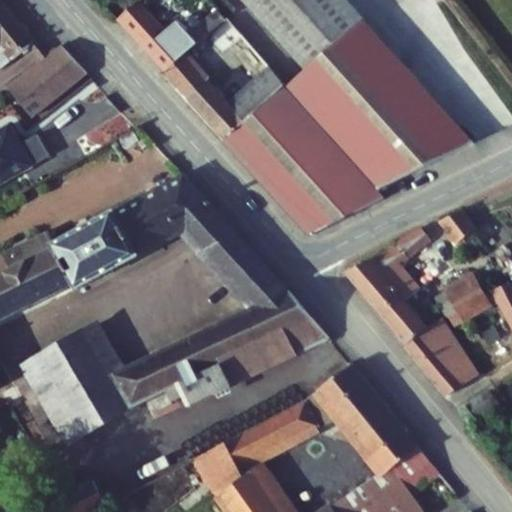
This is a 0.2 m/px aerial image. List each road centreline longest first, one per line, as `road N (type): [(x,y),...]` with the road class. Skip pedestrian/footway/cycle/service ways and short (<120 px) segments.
road 1 (tertiary): [(302,264),(64,0)]
road 2 (unclassified): [(508,511),(302,264)]
road 3 (tertiary): [(511,162),(302,264)]
